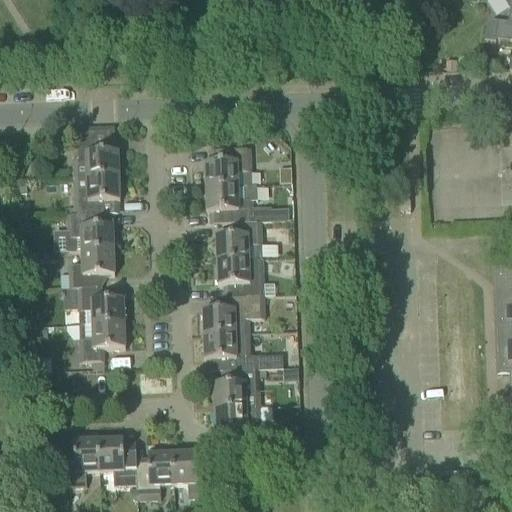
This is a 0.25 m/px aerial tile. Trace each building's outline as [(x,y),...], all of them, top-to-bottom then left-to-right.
[(511,44),(511,0),(491,0),(492,1),(493,0),(501,0),(509,11),(508,25),(497,24),(493,23),(487,28),(484,43),(495,45),(496,42),(511,44)] [(73,183),(86,182),(119,181),(118,156),(97,156),(96,132),(72,133),(73,153),(73,163),(73,165),(73,183)] [(205,167),(206,192),(238,191),(251,191),(251,190),(251,177),(250,153),(209,155),(209,156),(218,156),(219,167),(205,167)] [(119,181),(86,182),(73,183),(74,196),(74,219),(90,219),(98,219),(97,207),(119,206),(119,181)] [(252,227),(251,204),(257,204),(256,190),(251,190),(251,191),(238,191),(206,192),(207,217),(219,217),(220,228),(229,228),(237,228),(252,227)] [(399,191),(400,215),(410,215),(409,191),(399,191)] [(274,214),(274,226),(290,226),(289,214),(274,214)] [(69,256),(81,256),(113,255),(112,230),(90,231),(90,219),(74,219),(66,219),(67,243),(68,242),(69,256)] [(260,227),(252,227),(237,228),(229,228),(230,240),(215,241),(216,265),(261,264),(261,250),(260,227)] [(114,280),(113,255),(81,256),(81,270),(68,270),(69,293),(77,293),(100,292),(100,280),(114,280)] [(262,264),(261,264),(216,265),(217,291),(230,290),(231,302),(263,301),(262,264)] [(511,467),(511,271),(491,272),(492,273),(494,326),(495,379),(509,378),(511,467)] [(451,317),(462,316),(458,286),(447,287),(451,317)] [(101,304),(100,292),(77,293),(79,330),(92,329),(124,328),(123,303),(101,304)] [(264,323),(263,301),(231,302),(224,302),(224,314),(202,315),(203,339),(235,338),(250,338),(250,324),(264,323)] [(125,353),(124,328),(92,329),(79,330),(80,367),(103,366),(103,354),(125,353)] [(218,376),(235,376),(250,374),(258,374),(283,373),(282,360),(251,361),(250,338),(235,338),(203,339),(204,365),(217,364),(218,376)] [(213,388),(214,413),(259,411),(258,374),(250,374),(235,376),(235,387),(213,388)] [(261,448),(259,411),(214,413),(215,438),(237,437),(237,449),(261,448)] [(123,444),(98,445),(99,477),(105,477),(113,476),(113,489),(136,489),(136,482),(136,466),(124,466),(123,444)] [(86,477),(99,477),(98,445),(73,446),(74,468),(62,468),(63,491),(86,491),(86,477)] [(197,457),(172,458),(173,490),(187,489),(188,503),(211,502),(210,479),(198,479),(197,457)] [(148,481),(136,482),(136,489),(137,505),(160,504),(160,490),(173,490),(172,458),(147,459),(148,481)]
